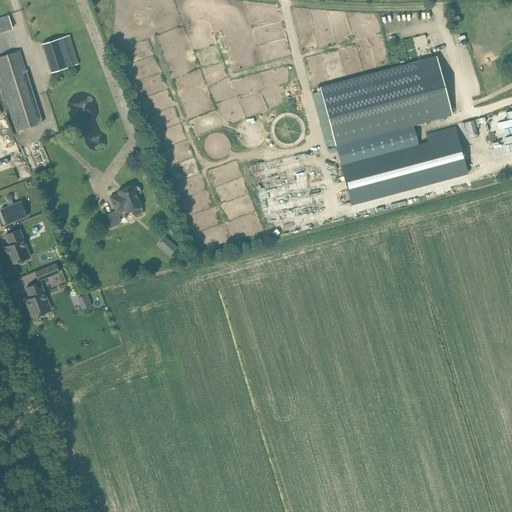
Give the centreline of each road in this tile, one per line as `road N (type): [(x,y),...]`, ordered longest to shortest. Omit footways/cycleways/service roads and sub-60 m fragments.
road 1 (unclassified): [(73,511),(0,317)]
road 2 (unknown): [(437,0),(469,111),(511,102)]
